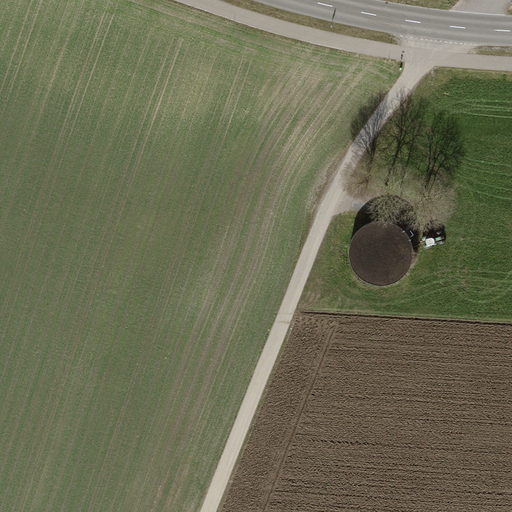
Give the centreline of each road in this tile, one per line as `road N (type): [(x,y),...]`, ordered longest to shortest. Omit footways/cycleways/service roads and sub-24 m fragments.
road 1 (track): [(207,511),(350,159),(427,57)]
road 2 (tertiary): [(454,27),(311,0)]
